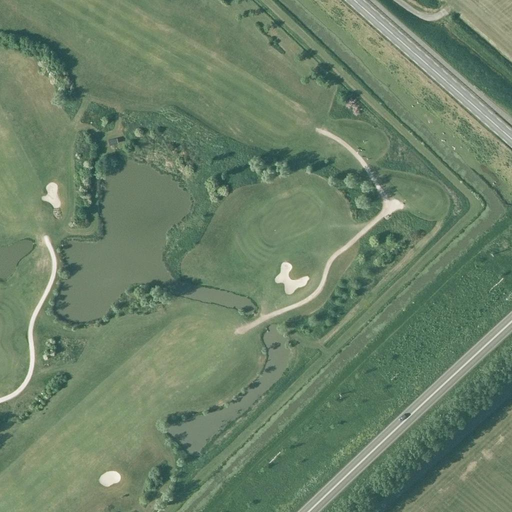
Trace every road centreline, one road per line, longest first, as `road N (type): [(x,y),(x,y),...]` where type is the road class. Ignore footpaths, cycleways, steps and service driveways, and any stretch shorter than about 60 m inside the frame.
road 1 (trunk): [(313,511),(511,324)]
road 2 (tertiary): [(511,139),(354,0)]
